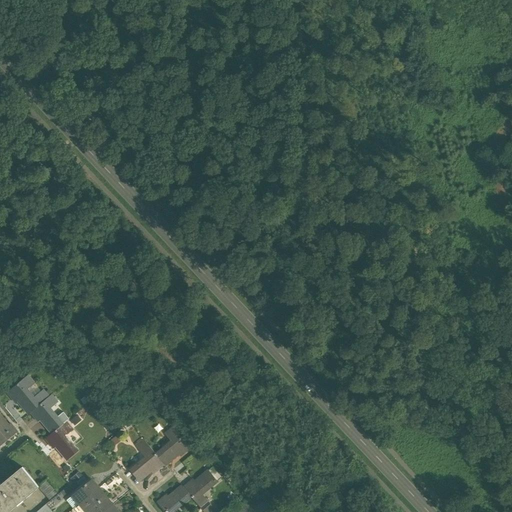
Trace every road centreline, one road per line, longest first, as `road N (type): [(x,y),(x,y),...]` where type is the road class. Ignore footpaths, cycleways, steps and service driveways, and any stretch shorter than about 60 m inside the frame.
road 1 (secondary): [(428,511),(0,55)]
road 2 (track): [(371,385),(411,302),(393,150),(377,103),(316,28),(304,0)]
road 3 (track): [(511,453),(434,408),(371,385)]
